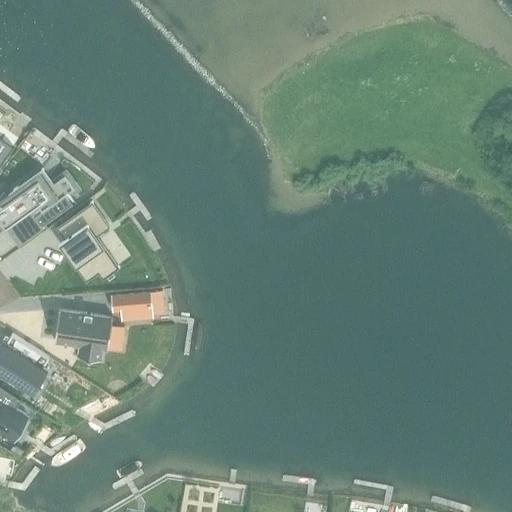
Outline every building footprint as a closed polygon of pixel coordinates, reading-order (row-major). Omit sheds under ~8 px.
[(0,165),(14,147),(0,136),(0,165)] [(46,188),(35,173),(9,192),(3,188),(0,192),(0,230),(37,204),(41,209),(33,215),(41,226),(76,201),(69,191),(74,188),(65,175),(46,188)] [(109,225),(92,201),(57,226),(72,247),(67,251),(88,279),(97,272),(102,279),(119,267),(96,235),(109,225)] [(114,310),(122,309),(122,319),(152,316),(150,290),(112,294),(114,310)] [(59,308),(55,340),(80,344),(78,355),(101,359),(102,347),(108,348),(108,347),(121,348),(124,326),(112,324),(113,316),(59,308)] [(0,344),(0,369),(9,375),(8,376),(15,381),(16,379),(32,390),(46,368),(43,366),(49,356),(12,332),(6,343),(2,340),(0,344)] [(0,430),(4,433),(5,432),(2,430),(9,421),(21,428),(28,416),(15,408),(21,399),(0,384),(0,430)]
